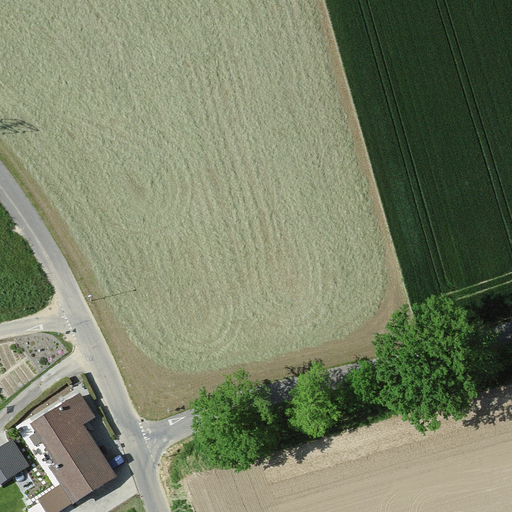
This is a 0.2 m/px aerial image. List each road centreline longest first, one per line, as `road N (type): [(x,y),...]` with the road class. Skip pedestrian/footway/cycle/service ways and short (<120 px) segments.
road 1 (unclassified): [(134,444),(259,396),(511,331)]
road 2 (unclassified): [(79,313),(0,180)]
road 3 (residential): [(95,350),(0,426)]
